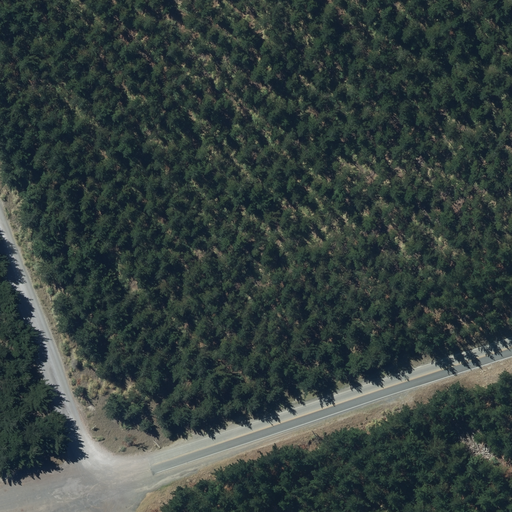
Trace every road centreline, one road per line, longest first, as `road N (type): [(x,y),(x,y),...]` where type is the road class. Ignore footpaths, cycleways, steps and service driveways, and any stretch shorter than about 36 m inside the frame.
road 1 (unclassified): [(98,487),(511,346)]
road 2 (track): [(98,487),(0,223)]
